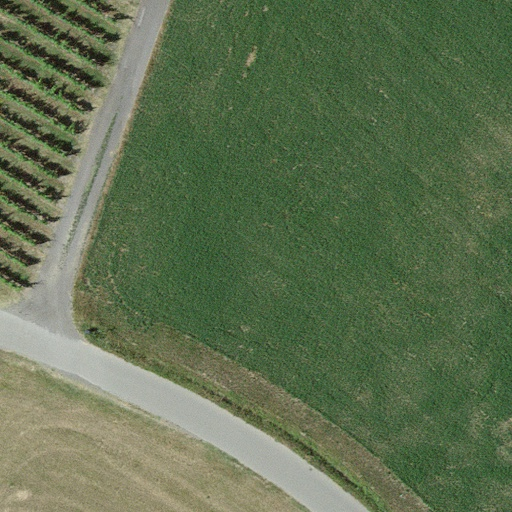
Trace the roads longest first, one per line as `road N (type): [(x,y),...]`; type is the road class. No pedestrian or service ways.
road 1 (unclassified): [(0,330),(168,398),(343,511)]
road 2 (track): [(157,0),(36,345)]
